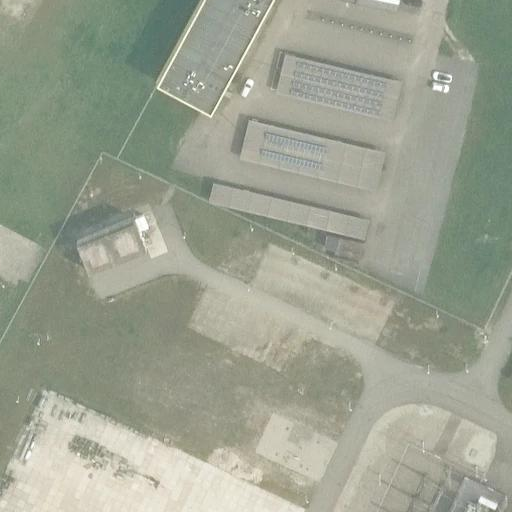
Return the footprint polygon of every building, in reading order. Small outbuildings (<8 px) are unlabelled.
[(211,110),(270,0),(199,0),(156,81),(211,110)] [(277,92),(396,114),(403,76),(284,54),(277,92)] [(249,119),(241,158),(379,186),(387,147),(249,119)] [(371,216),(214,181),(210,200),(366,236),(371,216)] [(146,249),(134,219),(75,242),(88,272),(146,249)] [(335,251),(338,238),(326,235),(323,248),(335,251)]
